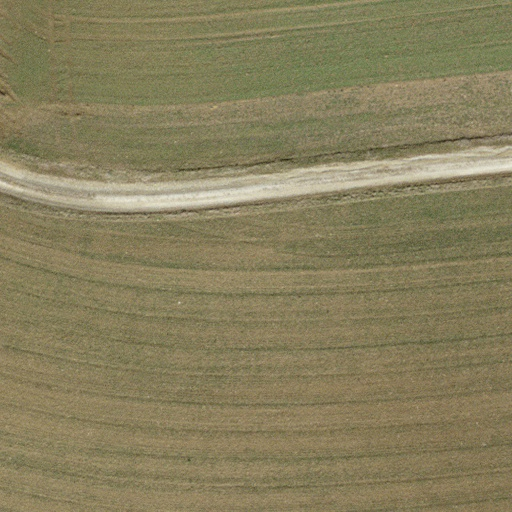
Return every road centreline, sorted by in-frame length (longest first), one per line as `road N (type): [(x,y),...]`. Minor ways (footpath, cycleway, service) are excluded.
road 1 (track): [(511,143),(67,175),(0,155)]
road 2 (track): [(67,175),(61,0)]
